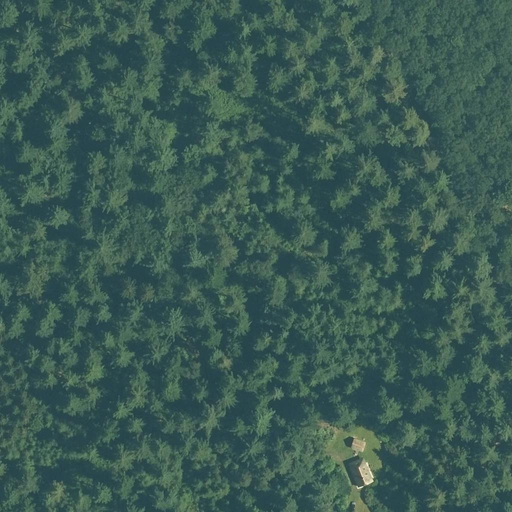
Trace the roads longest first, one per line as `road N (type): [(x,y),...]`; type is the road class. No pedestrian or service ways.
road 1 (track): [(270,511),(167,312),(24,0)]
road 2 (unclassified): [(511,306),(370,0)]
road 3 (track): [(41,67),(209,0)]
